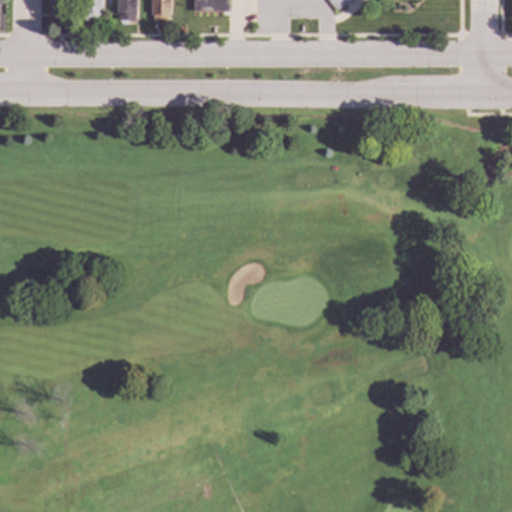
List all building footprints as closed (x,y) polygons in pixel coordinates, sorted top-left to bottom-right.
[(69,0),(69,18),(47,18),(47,0),(69,0)] [(101,0),(101,20),(81,20),(81,0),(101,0)] [(134,0),(134,15),(133,15),(133,20),(119,20),(119,16),(115,16),(115,0),(134,0)] [(169,0),(169,15),(167,15),(167,20),(152,20),(152,14),(150,14),(150,0),(169,0)] [(227,0),(227,12),(191,11),(191,0),(227,0)] [(349,0),(335,11),(326,0),(349,0)]
